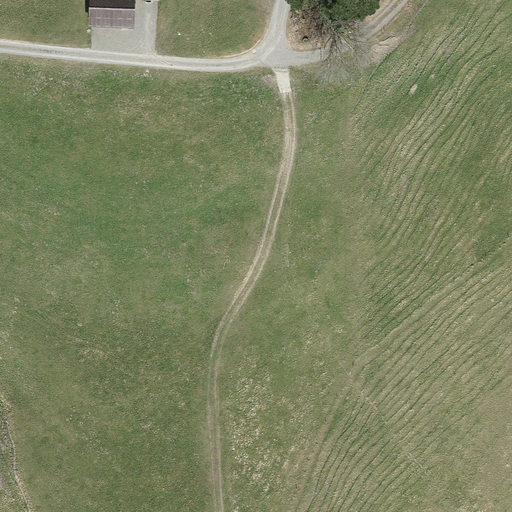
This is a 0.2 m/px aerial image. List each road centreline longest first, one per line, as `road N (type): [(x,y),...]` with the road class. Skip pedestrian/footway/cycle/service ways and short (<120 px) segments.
road 1 (track): [(268,59),(287,100),(286,154),(265,244),(224,319),(212,372),(219,511)]
road 2 (track): [(0,48),(219,67),(268,59),(292,0)]
road 3 (track): [(268,59),(343,43),(399,0)]
